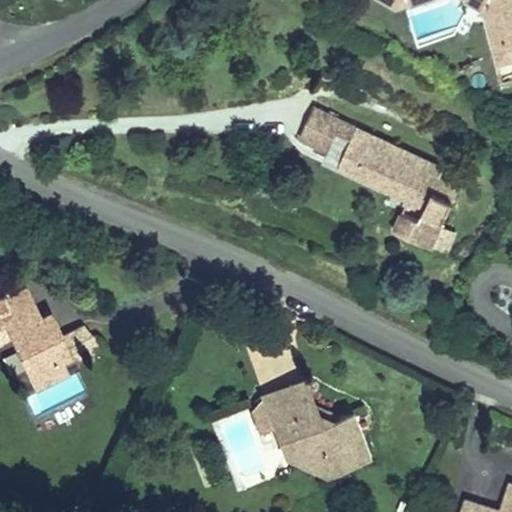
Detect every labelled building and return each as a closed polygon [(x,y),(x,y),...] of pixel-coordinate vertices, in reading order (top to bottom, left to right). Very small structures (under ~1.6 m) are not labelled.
[(46,0),(45,3),(65,12),(70,4),(61,0),(46,0)] [(365,0),(387,12),(401,6),(399,0),(488,0),(490,1),(489,11),(474,14),(488,69),(511,63),(511,19),(507,0),(365,0)] [(451,0),(451,1),(474,14),(489,11),(490,1),(488,0),(451,0)] [(444,183),(307,120),(293,149),(321,162),(328,146),(344,154),(341,160),(361,169),(352,188),(426,221),(418,237),(404,230),(396,247),(435,265),(456,219),(432,208),(439,194),(444,183)] [(361,169),(341,160),(332,178),(352,188),(361,169)] [(432,208),(456,219),(463,205),(439,194),(432,208)] [(27,306),(8,315),(15,328),(33,319),(27,306)] [(0,356),(10,352),(29,391),(59,376),(71,370),(62,354),(50,329),(40,334),(33,319),(15,328),(8,315),(4,307),(0,309),(0,356)] [(80,345),(62,354),(71,370),(87,364),(87,353),(80,345)] [(308,383),(294,388),(304,416),(334,429),(348,424),(318,409),(308,383)] [(294,388),(261,402),(272,431),(283,426),(299,468),(316,478),(348,463),(353,475),(373,467),(354,421),(348,424),(334,429),(304,416),(294,388)] [(283,426),(272,431),(284,459),(299,468),(283,426)] [(348,463),(316,478),(329,485),(353,475),(348,463)] [(511,511),(511,492),(507,491),(499,511),(481,511),(462,505),(459,511),(511,511)]
